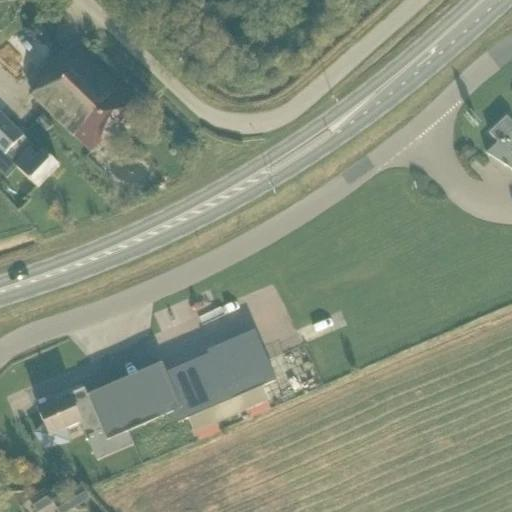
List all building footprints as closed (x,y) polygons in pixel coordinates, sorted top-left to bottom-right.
[(90,154),(97,147),(135,109),(75,51),(31,97),(90,154)] [(37,158),(29,151),(32,148),(0,117),(0,152),(4,156),(13,166),(12,167),(16,170),(36,190),(58,168),(42,153),(37,158)] [(511,172),(511,131),(511,130),(511,124),(506,118),(488,134),(497,144),(485,155),(511,172)] [(4,156),(0,160),(0,174),(6,180),(16,170),(12,167),(13,166),(4,156)] [(68,397),(69,399),(38,413),(44,427),(35,436),(45,451),(67,445),(64,432),(80,425),(97,463),(119,454),(133,448),(127,434),(172,415),(178,425),(205,414),(276,382),(267,360),(264,362),(253,335),(209,355),(210,357),(167,377),(166,376),(161,365),(127,380),(88,397),(85,390),(68,397)] [(35,511),(40,511),(53,505),(44,490),(28,500),(35,511)] [(69,511),(79,506),(70,492),(53,503),(58,511),(69,511)]
